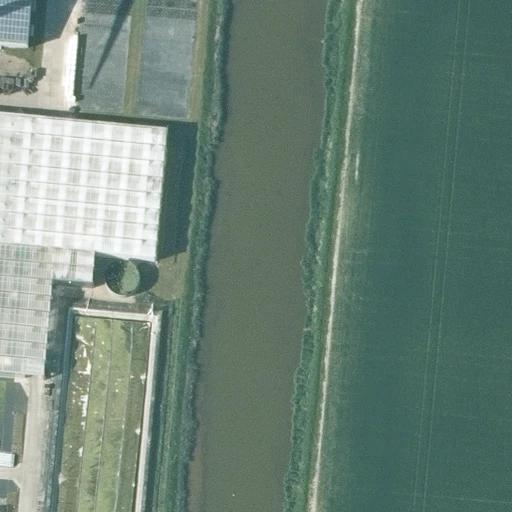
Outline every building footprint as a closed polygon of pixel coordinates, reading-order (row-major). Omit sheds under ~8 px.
[(0,0),(0,117),(166,132),(176,23),(37,12),(37,0),(0,0)] [(0,248),(34,252),(46,123),(0,118),(0,248)] [(46,123),(34,252),(93,257),(154,263),(165,134),(46,123)] [(0,377),(42,381),(50,286),(90,289),(93,257),(34,252),(0,248),(0,377)] [(139,437),(147,306),(51,300),(44,411),(58,412),(58,415),(92,417),(91,437),(116,439),(116,436),(139,437)]
